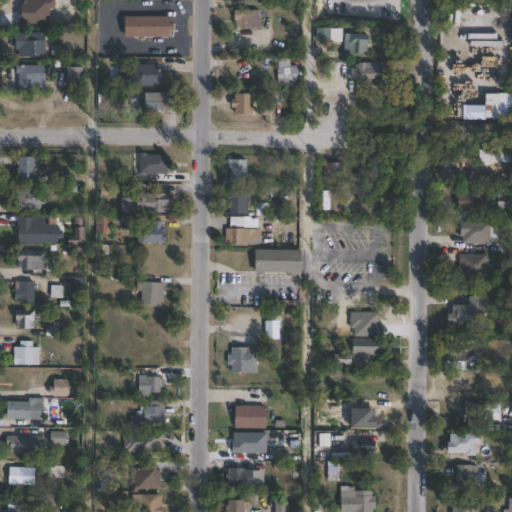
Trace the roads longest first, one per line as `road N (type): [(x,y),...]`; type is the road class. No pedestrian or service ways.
road 1 (residential): [(415,511),(420,0)]
road 2 (residential): [(197,511),(201,0)]
road 3 (residential): [(359,139),(0,130)]
